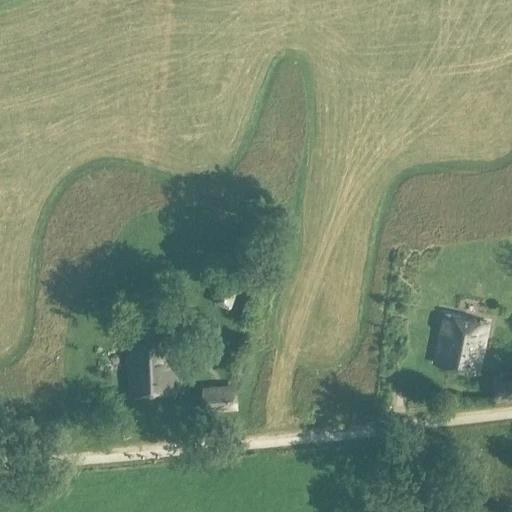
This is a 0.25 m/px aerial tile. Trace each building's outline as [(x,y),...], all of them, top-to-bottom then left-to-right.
[(217,297),(218,311),(234,309),(233,296),(217,297)] [(489,324),(447,316),(437,363),(479,372),(489,324)] [(172,335),(129,338),(132,395),(175,392),(172,335)] [(511,378),(492,379),(494,401),(511,399),(511,378)] [(238,408),(237,385),(204,387),(205,410),(238,408)]
